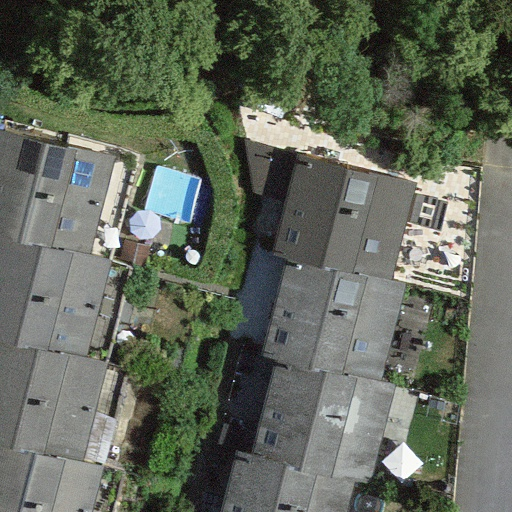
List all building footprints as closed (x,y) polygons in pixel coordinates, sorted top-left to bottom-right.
[(0,229),(108,259),(137,152),(89,139),(87,147),(0,123),(0,229)] [(275,246),(287,249),(389,274),(412,178),(298,151),(275,246)] [(451,511),(477,166),(429,162),(402,511),(451,511)] [(0,333),(106,362),(132,265),(108,259),(0,229),(0,333)] [(263,351),(277,354),(381,379),(405,277),(389,274),(287,249),(263,351)] [(0,438),(103,466),(130,368),(106,362),(0,333),(0,438)] [(277,354),(254,450),(352,473),(371,478),(393,382),(381,379),(277,354)] [(103,466),(0,438),(0,511),(114,511),(125,472),(103,466)] [(238,446),(221,511),(342,511),(352,473),(254,450),(238,446)]
